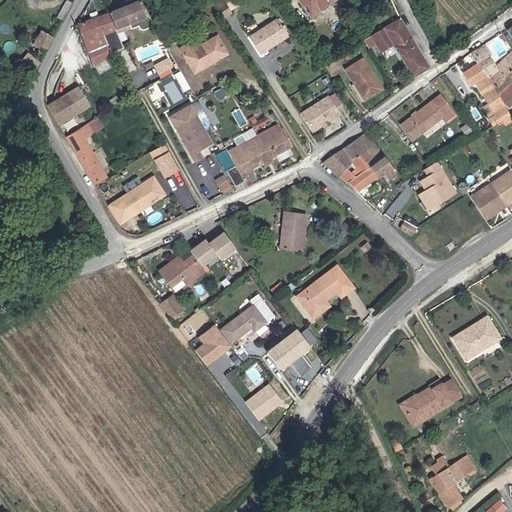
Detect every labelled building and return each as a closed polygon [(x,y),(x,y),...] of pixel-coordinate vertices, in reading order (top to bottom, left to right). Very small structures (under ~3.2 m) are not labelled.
[(140,34),(154,27),(139,0),(109,12),(117,27),(119,30),(129,26),(133,31),(137,29),(140,34)] [(232,9),(226,0),(223,0),(215,5),(222,16),(232,9)] [(293,0),(307,19),(331,0),(293,0)] [(116,32),(119,30),(117,27),(109,12),(75,26),(96,66),(114,56),(113,54),(103,37),(116,32)] [(392,49),(397,57),(412,81),(430,68),(397,19),(372,36),(376,42),(376,43),(384,54),(387,52),(392,49)] [(262,32),(251,40),(261,54),(287,38),(276,22),(262,32)] [(511,29),(511,28),(494,38),(490,41),(507,66),(511,63),(511,29)] [(126,51),(116,32),(103,37),(113,54),(114,56),(126,51)] [(37,52),(44,39),(34,35),(27,47),(37,52)] [(372,36),(365,41),(369,46),(376,42),(372,36)] [(180,50),(198,77),(213,67),(210,63),(225,52),(216,37),(200,46),(196,41),(180,50)] [(391,60),(397,57),(392,49),(387,52),(391,60)] [(26,71),(31,62),(17,54),(11,64),(25,73),(26,71)] [(341,56),(327,65),(335,77),(342,72),(337,65),(345,60),(341,55),(341,56)] [(169,56),(154,64),(159,74),(174,66),(169,56)] [(461,76),(471,91),(477,99),(493,85),(485,74),(480,79),(464,57),(453,65),(461,76)] [(350,88),(360,103),(381,90),(361,60),(345,70),(353,86),(350,88)] [(485,74),(493,85),(506,73),(498,63),(485,74)] [(511,80),(506,73),(493,85),(477,99),(486,111),(488,113),(494,108),(511,89),(511,80)] [(172,74),(158,80),(164,95),(169,94),(172,102),(182,98),(172,74)] [(458,93),(462,98),(471,91),(461,76),(448,86),(455,96),(458,93)] [(156,81),(145,87),(151,100),(163,95),(156,81)] [(61,125),(94,105),(81,84),(48,104),(61,125)] [(495,124),(488,113),(486,111),(477,99),(471,91),(462,98),(481,124),(474,129),(479,135),(495,124)] [(300,114),(312,131),(337,113),(325,96),(300,114)] [(414,116),(425,131),(444,117),(448,122),(456,116),(441,96),(414,116)] [(170,120),(191,155),(203,148),(198,140),(207,135),(191,108),(170,120)] [(413,139),(425,131),(414,116),(402,124),(413,139)] [(69,147),(82,141),(92,135),(86,125),(64,137),(69,147)] [(324,166),(340,178),(348,172),(354,168),(371,155),(378,150),(367,135),(335,158),(324,166)] [(233,152),(216,163),(232,190),(240,186),(267,170),(257,154),(253,156),(248,148),(242,138),(230,146),(233,152)] [(265,138),(248,148),(253,156),(257,154),(267,170),(280,162),(265,138)] [(102,177),(82,141),(69,147),(90,183),(102,177)] [(372,169),(379,178),(387,172),(391,177),(397,172),(380,149),(378,150),(371,155),(378,165),(372,169)] [(511,152),(500,162),(511,178),(511,152)] [(175,172),(164,153),(150,161),(160,180),(175,172)] [(378,165),(371,155),(354,168),(358,173),(353,177),(348,172),(340,178),(349,185),(372,169),(378,165)] [(224,197),(233,192),(232,190),(216,163),(214,161),(205,166),(224,197)] [(433,167),(436,172),(420,183),(428,196),(449,182),(440,170),(441,169),(438,163),(433,167)] [(379,178),(372,169),(349,185),(359,193),(379,178)] [(136,177),(124,185),(127,190),(140,182),(136,177)] [(511,195),(500,180),(459,208),(475,230),(488,222),(486,219),(502,208),(504,210),(511,205),(511,195)] [(153,205),(165,199),(154,181),(121,199),(131,218),(139,214),(136,209),(151,202),(153,205)] [(236,196),(244,193),(240,186),(232,190),(233,192),(236,196)] [(502,208),(486,219),(488,222),(504,210),(502,208)] [(304,215),(281,214),(280,250),(304,250),(304,215)] [(402,214),(390,224),(398,228),(410,233),(413,228),(403,222),(407,220),(402,214)] [(393,235),(404,242),(410,233),(398,228),(393,235)] [(212,241),(210,238),(194,249),(206,267),(221,257),(224,261),(241,249),(227,230),(212,241)] [(240,252),(224,261),(233,277),(249,268),(240,252)] [(176,264),(171,268),(175,273),(180,270),(176,264)] [(198,281),(187,265),(180,270),(175,273),(171,268),(155,279),(170,300),(198,281)] [(306,328),(316,321),(312,315),(318,311),(331,301),(336,306),(345,298),(329,278),(290,306),(306,328)] [(242,311),(246,316),(214,338),(224,351),(244,337),(248,341),(259,334),(263,337),(267,334),(268,326),(252,304),(242,311)] [(154,314),(163,326),(175,318),(166,306),(154,314)] [(322,317),(318,311),(312,315),(316,321),(322,317)] [(485,315),(478,320),(480,323),(466,331),(464,329),(452,336),(465,358),(499,337),(485,315)] [(462,394),(451,376),(442,382),(453,400),(462,394)] [(403,411),(412,426),(453,400),(442,382),(439,378),(430,383),(433,388),(418,397),(415,392),(403,400),(408,409),(403,411)] [(247,398),(259,419),(285,404),(273,383),(247,398)] [(433,388),(430,383),(415,392),(418,397),(433,388)] [(408,409),(403,400),(398,403),(403,411),(408,409)] [(402,444),(397,436),(390,439),(394,448),(402,444)] [(431,474),(449,502),(461,495),(452,482),(475,465),(467,452),(444,467),(440,460),(446,457),(443,452),(437,455),(439,459),(432,463),(436,471),(431,474)] [(461,495),(449,502),(451,505),(463,498),(461,495)] [(496,500),(483,511),(497,511),(503,507),(496,500)]
